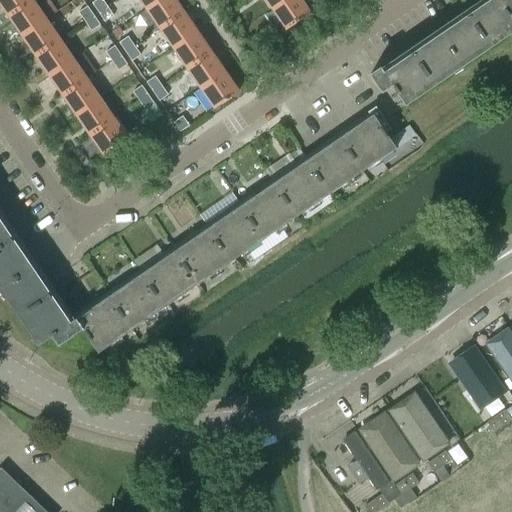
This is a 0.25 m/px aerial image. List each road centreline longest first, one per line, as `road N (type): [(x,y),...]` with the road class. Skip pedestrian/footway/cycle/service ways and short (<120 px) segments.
road 1 (residential): [(0,118),(78,234),(426,0)]
road 2 (tertiary): [(511,261),(306,400),(257,418),(190,428)]
road 3 (tertiary): [(190,428),(129,425),(69,408),(0,361)]
